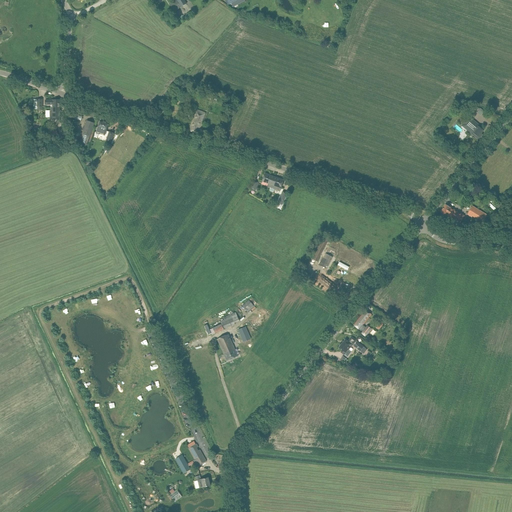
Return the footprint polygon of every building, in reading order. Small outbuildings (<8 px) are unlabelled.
[(183,0),(177,0),(179,3),(176,5),(178,9),(186,4),(183,0)] [(51,107),(51,110),(50,110),(50,119),(60,119),(60,107),(51,107)] [(205,114),(197,110),(189,130),(197,133),(205,114)] [(482,132),(483,130),(478,126),(479,125),(471,119),(469,121),(467,119),(462,124),(479,138),(483,133),(482,132)] [(79,141),(87,144),(94,123),(86,120),(79,141)] [(98,128),(96,133),(104,135),(106,131),(107,128),(109,123),(100,120),(99,125),(98,128)] [(59,139),(57,130),(51,131),(53,140),(59,139)] [(109,132),(107,136),(106,141),(111,143),(114,133),(109,132)] [(274,177),(265,174),(262,181),(268,183),(268,184),(271,186),(274,177)] [(271,186),(270,188),(279,191),(283,180),(274,177),(271,186)] [(287,193),(282,191),(278,203),(282,205),(287,193)] [(446,214),(460,223),(464,216),(445,204),(441,212),(445,215),(446,214)] [(476,210),(471,207),(467,212),(473,216),(476,210)] [(317,262),(330,237),(323,233),(319,243),(317,241),(309,257),(317,262)] [(325,253),(319,265),(327,269),(333,257),(325,253)] [(309,273),(301,269),(298,276),(306,280),(309,273)] [(321,275),(317,281),(333,292),(337,286),(321,275)] [(248,300),(242,306),(247,312),(254,306),(248,300)] [(363,325),(371,314),(366,310),(354,325),(361,330),(363,331),(366,327),(363,325)] [(237,312),(224,317),(225,320),(222,321),(223,324),(214,327),(216,333),(233,326),(232,323),(240,320),(237,312)] [(371,328),(367,325),(361,333),(366,336),(371,328)] [(245,327),(238,330),(243,342),(250,339),(245,327)] [(227,361),(238,356),(228,334),(217,339),(227,361)] [(364,347),(351,337),(348,341),(345,339),(339,348),(342,350),(341,352),(344,355),(345,354),(347,356),(350,351),(348,350),(352,345),(360,351),(363,353),(367,349),(364,347)] [(196,444),(188,448),(195,460),(194,461),(197,466),(206,461),(200,450),(199,450),(197,447),(198,447),(196,444)] [(182,455),(175,459),(183,473),(190,469),(188,465),(185,460),(182,455)] [(200,475),(196,476),(197,481),(198,480),(200,488),(210,485),(208,478),(201,479),(200,475)] [(177,490),(169,495),(172,498),(170,499),(171,501),(173,500),(175,502),(182,497),(177,490)]
